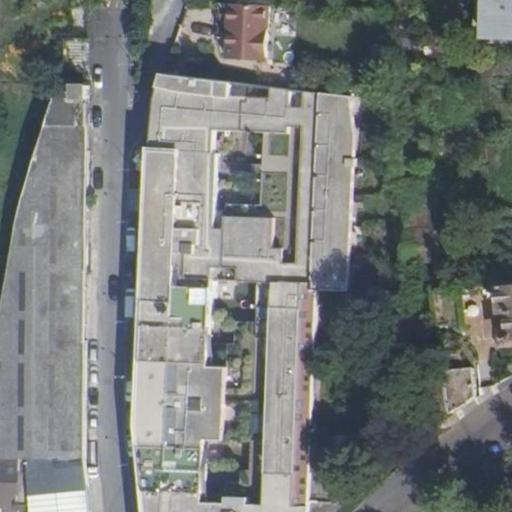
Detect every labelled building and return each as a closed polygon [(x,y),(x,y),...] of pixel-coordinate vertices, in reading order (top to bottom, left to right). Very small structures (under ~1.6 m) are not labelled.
[(511,0),(485,0),(484,39),(511,39),(511,0)] [(294,7),(233,3),(229,61),(273,64),(273,62),(290,63),(294,7)] [(78,51),(90,51),(90,34),(78,34),(78,51)] [(61,51),(62,87),(91,87),(90,51),(78,51),(61,51)] [(311,471),(312,439),(318,310),(319,291),(355,292),(363,99),(322,95),(239,85),(164,75),(159,97),(159,100),(162,100),(160,148),(155,148),(146,338),(143,428),(150,511),(308,511),(309,502),(311,471)] [(91,101),(91,87),(62,87),(27,202),(0,334),(0,459),(13,460),(31,460),(87,460),(89,252),(91,106),(77,106),(77,101),(91,101)] [(502,225),(511,224),(511,210),(501,211),(502,225)] [(404,211),(405,224),(429,224),(428,211),(404,211)] [(405,230),(409,265),(433,263),(430,228),(405,230)] [(511,286),(500,287),(503,311),(511,310),(511,322),(511,331),(505,332),(506,345),(511,344),(511,286)] [(456,411),(477,397),(475,368),(447,372),(448,375),(425,378),(428,413),(456,411)] [(312,439),(311,471),(343,472),(345,440),(312,439)] [(31,460),(13,460),(13,464),(0,463),(0,506),(20,506),(21,508),(35,508),(31,460)] [(34,511),(92,511),(87,460),(31,460),(35,508),(34,511)]
